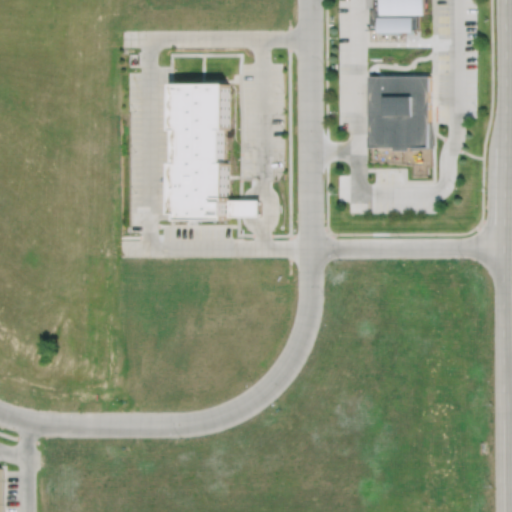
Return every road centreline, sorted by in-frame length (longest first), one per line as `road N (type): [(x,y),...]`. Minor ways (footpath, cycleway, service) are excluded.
road 1 (residential): [(310,247),(308,312),(298,343),(272,381),(232,411),(192,422),(88,424),(0,412)]
road 2 (secondary): [(506,0),(503,381)]
road 3 (residential): [(310,247),(309,0)]
road 4 (residential): [(503,247),(310,247)]
